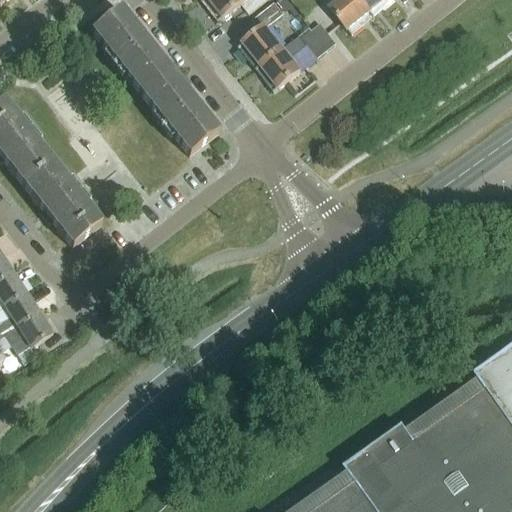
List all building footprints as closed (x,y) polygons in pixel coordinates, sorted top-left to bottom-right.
[(240,0),(204,0),(200,4),(218,26),(221,23),(222,25),(241,9),(245,6),(244,5),(240,0)] [(266,0),(250,0),(244,5),(245,6),(241,9),(248,19),(268,2),(266,0)] [(373,22),(356,0),(340,0),(342,2),(329,13),(347,37),(349,35),(352,39),(373,22)] [(393,0),(356,0),(373,22),(395,5),(392,1),(393,0)] [(254,25),(260,34),(265,30),(266,32),(282,19),(274,9),(254,25)] [(120,13),(110,21),(90,37),(139,99),(169,75),(120,13)] [(320,28),(311,35),(327,55),(336,48),(320,28)] [(265,30),(260,34),(241,49),(242,50),(239,53),(256,75),(283,54),(266,32),(265,30)] [(309,33),(283,54),(256,75),(273,97),(277,94),(278,95),(301,77),(291,64),(308,51),(317,63),(327,55),(311,35),(309,33)] [(169,75),(139,99),(188,161),(218,138),(169,75)] [(0,162),(22,191),(52,167),(3,105),(0,107),(0,162)] [(52,167),(22,191),(71,252),(101,229),(52,167)] [(0,285),(12,278),(0,259),(0,285)] [(0,308),(3,313),(26,298),(12,278),(0,285),(0,308)] [(0,343),(3,341),(39,318),(26,298),(3,313),(9,323),(0,328),(0,343)] [(9,350),(10,349),(23,370),(35,362),(30,354),(53,339),(39,318),(3,341),(9,350)] [(511,511),(511,352),(474,380),(479,386),(407,437),(403,431),(344,473),(348,479),(301,511),(511,511)]
